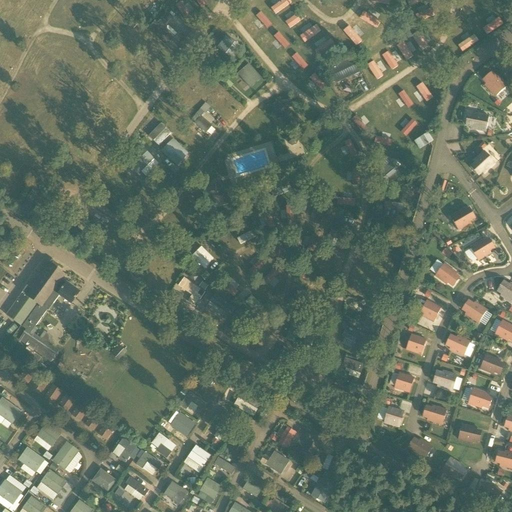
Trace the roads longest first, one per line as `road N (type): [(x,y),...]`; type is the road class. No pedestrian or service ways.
road 1 (unclassified): [(354,441),(441,152),(448,102),(463,73),(511,37)]
road 2 (unclassified): [(354,441),(45,245)]
road 3 (unclassified): [(457,511),(354,441)]
